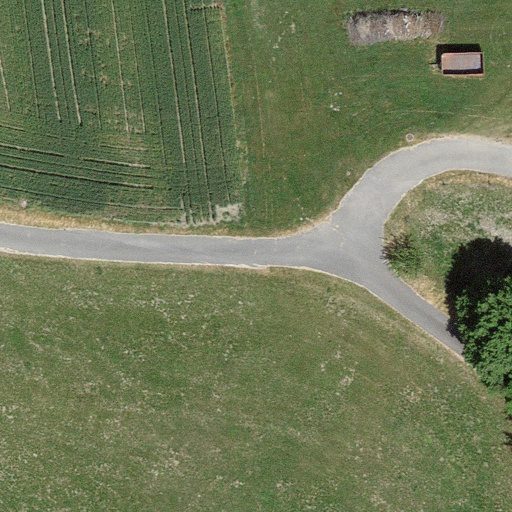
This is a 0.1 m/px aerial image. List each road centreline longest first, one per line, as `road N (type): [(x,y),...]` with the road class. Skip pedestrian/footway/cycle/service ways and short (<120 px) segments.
road 1 (track): [(0,235),(355,254)]
road 2 (track): [(355,254),(384,202),(454,153),(511,166)]
road 3 (track): [(355,254),(511,377)]
